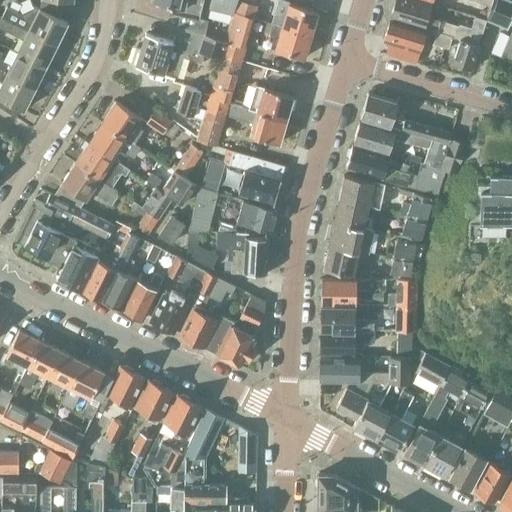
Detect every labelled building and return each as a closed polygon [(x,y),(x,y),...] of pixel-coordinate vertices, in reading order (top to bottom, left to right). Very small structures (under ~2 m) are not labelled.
[(173,14),(179,16),(177,27),(204,35),(207,21),(201,20),(205,0),(156,0),(156,3),(174,7),(173,14)] [(210,0),(208,10),(232,16),(235,0),(210,0)] [(248,0),(236,0),(233,12),(253,19),(258,3),(248,0)] [(427,17),(430,5),(412,0),(396,0),(391,17),(426,29),(437,32),(442,34),(453,37),(460,39),(478,45),(482,32),(459,25),(458,27),(427,17)] [(492,0),(486,21),(506,29),(511,13),(511,1),(507,0),(492,0)] [(290,4),(283,26),(283,27),(312,36),(319,12),(290,4)] [(19,14),(14,24),(58,46),(69,23),(40,9),(34,22),(19,14)] [(241,61),(242,59),(244,49),(253,19),(233,12),(232,16),(224,42),(220,55),(241,61)] [(416,64),(426,29),(391,17),(384,41),(390,43),(386,55),(416,64)] [(0,28),(24,41),(18,53),(47,67),(58,46),(14,24),(1,18),(0,20),(0,28)] [(283,27),(283,26),(267,21),(264,32),(277,36),(273,50),(305,59),(312,36),(283,27)] [(195,61),(200,64),(203,54),(219,59),(220,55),(224,42),(204,35),(177,27),(172,43),(147,35),(138,66),(177,78),(183,57),(195,61)] [(501,55),(511,60),(511,29),(501,55)] [(449,49),(453,37),(442,34),(437,32),(434,41),(434,42),(434,45),(449,49)] [(478,45),(460,39),(452,64),(471,70),(479,45),(478,45)] [(0,70),(37,89),(47,67),(18,53),(12,65),(0,59),(0,70)] [(229,103),(241,61),(220,55),(219,59),(213,79),(211,86),(209,94),(208,97),(229,103)] [(0,81),(4,84),(0,90),(0,108),(11,116),(16,106),(25,111),(37,89),(0,70),(0,81)] [(204,76),(202,84),(211,86),(213,79),(204,76)] [(199,83),(197,90),(209,94),(211,86),(202,84),(199,83)] [(175,111),(191,116),(200,119),(209,94),(197,90),(183,85),(175,111)] [(248,109),(258,112),(287,121),(294,97),(265,88),(255,86),(248,109)] [(368,96),(362,117),(409,132),(408,133),(431,140),(448,145),(451,134),(393,117),(397,104),(368,96)] [(251,135),(280,144),(287,121),(258,112),(248,109),(248,110),(228,104),(229,103),(208,97),(196,141),(211,145),(216,147),(225,117),(249,123),(246,131),(251,135)] [(117,102),(103,124),(134,144),(143,130),(138,127),(143,120),(117,102)] [(162,134),(171,139),(179,128),(170,122),(154,111),(146,123),(162,134)] [(394,139),(427,149),(423,164),(421,163),(420,163),(445,171),(440,170),(445,153),(428,148),(431,140),(408,133),(409,132),(362,117),(354,141),(390,152),(394,139)] [(103,124),(90,144),(113,160),(120,150),(133,158),(139,148),(134,144),(103,124)] [(440,170),(445,171),(455,174),(464,145),(449,140),(448,146),(445,153),(440,170)] [(90,144),(76,165),(100,181),(100,180),(113,160),(90,144)] [(190,145),(173,170),(184,178),(202,153),(190,145)] [(233,152),(216,147),(211,145),(207,161),(228,167),(230,162),(245,166),(244,169),(247,169),(239,195),(274,205),(277,196),(283,194),(285,186),(282,183),(286,167),(260,159),(247,156),(233,152)] [(346,168),(415,189),(438,196),(445,171),(420,163),(416,176),(390,168),(393,157),(353,145),(346,168)] [(403,153),(402,158),(420,163),(421,159),(403,153)] [(50,194),(78,209),(79,209),(79,208),(82,204),(86,201),(92,193),(110,205),(118,195),(117,194),(118,192),(100,180),(100,181),(76,165),(62,186),(57,190),(54,195),(50,194)] [(184,178),(173,170),(159,190),(181,206),(195,185),(184,178)] [(150,174),(146,181),(156,188),(160,181),(150,174)] [(340,200),(369,206),(379,208),(384,184),(345,176),(340,200)] [(482,194),(481,227),(486,227),(501,228),(501,226),(511,226),(511,178),(491,178),(491,194),(482,194)] [(203,179),(200,188),(212,192),(215,193),(217,183),(203,179)] [(188,231),(197,232),(207,233),(216,193),(215,193),(212,192),(200,188),(199,188),(188,231)] [(402,202),(399,214),(406,216),(424,222),(431,199),(412,193),(411,198),(409,204),(402,202)] [(47,259),(52,261),(63,267),(76,240),(65,234),(71,223),(78,209),(50,194),(44,205),(41,203),(34,200),(13,241),(25,247),(47,258),(47,259)] [(156,195),(146,210),(145,211),(158,219),(168,203),(156,195)] [(238,223),(271,232),(278,210),(244,200),(238,223)] [(340,200),(335,223),(364,229),(369,206),(340,200)] [(145,211),(146,210),(133,202),(130,207),(142,215),(136,226),(148,234),(158,219),(145,211)] [(78,209),(71,223),(107,241),(108,239),(111,232),(114,226),(79,209),(78,209)] [(401,235),(400,237),(417,241),(419,242),(424,224),(424,222),(406,216),(406,218),(405,220),(401,235)] [(160,237),(173,245),(185,225),(173,217),(160,237)] [(114,226),(111,232),(116,235),(119,229),(124,231),(127,226),(117,221),(114,225),(114,226)] [(335,223),(330,246),(359,252),(368,254),(373,231),(364,229),(335,223)] [(197,232),(188,231),(185,256),(210,269),(217,256),(213,254),(214,251),(211,249),(209,252),(196,245),(197,232)] [(83,291),(102,301),(124,257),(129,260),(131,256),(136,245),(138,242),(139,239),(128,233),(120,250),(116,248),(108,265),(97,260),(83,291)] [(227,261),(234,261),(233,272),(267,275),(270,240),(243,237),(243,235),(232,234),(216,233),(215,248),(227,250),(227,261)] [(396,241),(393,258),(413,262),(418,262),(423,245),(416,243),(417,241),(400,237),(399,241),(396,241)] [(138,242),(136,245),(145,249),(148,242),(140,238),(139,239),(138,242)] [(57,279),(83,291),(97,260),(99,257),(101,252),(76,240),(63,267),(57,279)] [(160,249),(154,246),(147,259),(153,263),(160,249)] [(359,252),(330,246),(325,270),(354,276),(359,252)] [(136,258),(131,256),(129,260),(124,257),(102,301),(121,311),(137,280),(127,275),(136,258)] [(197,291),(207,272),(188,262),(188,263),(176,258),(168,276),(179,281),(179,282),(197,291)] [(393,258),(390,275),(392,275),(392,280),(397,281),(398,281),(410,281),(413,262),(393,258)] [(196,349),(201,347),(203,348),(217,321),(206,315),(208,312),(202,309),(208,297),(220,303),(227,290),(233,293),(236,287),(207,272),(197,291),(195,296),(194,298),(190,306),(193,308),(179,336),(189,341),(189,345),(196,349)] [(372,272),(361,272),(361,280),(372,280),(372,272)] [(137,280),(121,311),(143,322),(163,281),(160,280),(162,277),(154,273),(148,285),(137,280)] [(321,303),(358,303),(358,290),(370,291),(370,282),(322,281),(321,303)] [(388,295),(388,306),(396,306),(416,306),(417,281),(414,281),(410,281),(398,281),(397,281),(397,296),(388,295)] [(152,323),(174,334),(187,306),(176,301),(178,297),(167,292),(152,323)] [(189,295),(184,304),(190,306),(194,298),(189,295)] [(252,296),(246,307),(241,318),(249,322),(243,332),(232,327),(233,322),(220,316),(217,321),(203,348),(209,351),(218,355),(220,356),(220,359),(226,363),(229,361),(240,366),(244,359),(249,361),(250,360),(252,361),(256,353),(254,352),(256,348),(251,346),(260,328),(257,326),(263,315),(264,302),(252,296)] [(396,306),(396,333),(408,333),(413,333),(415,333),(416,306),(396,306)] [(321,308),(321,331),(375,333),(375,323),(355,323),(355,309),(321,308)] [(478,309),(468,315),(473,322),(483,316),(478,309)] [(14,360),(28,367),(41,342),(19,331),(3,362),(11,367),(14,360)] [(375,333),(321,331),(320,355),(354,356),(355,342),(375,343),(375,333)] [(395,333),(395,357),(408,357),(408,355),(408,346),(408,333),(396,333),(395,333)] [(38,373),(48,378),(61,352),(41,342),(28,367),(20,383),(30,388),(38,373)] [(423,355),(408,346),(408,355),(420,361),(423,355)] [(48,378),(69,389),(82,363),(61,352),(48,378)] [(438,385),(446,370),(448,366),(424,354),(423,355),(420,361),(414,373),(438,385)] [(373,384),(389,384),(406,384),(409,384),(408,357),(395,357),(388,357),(388,374),(359,373),(360,359),(320,358),(320,382),(358,383),(373,384)] [(80,414),(90,420),(96,408),(100,400),(104,393),(112,378),(82,363),(69,389),(61,404),(72,409),(80,394),(88,399),(80,414)] [(145,379),(122,367),(107,395),(110,396),(121,402),(118,405),(129,411),(145,379)] [(438,385),(462,398),(471,382),(446,370),(438,385)] [(173,393),(151,382),(137,410),(149,416),(147,420),(157,425),(173,393)] [(471,382),(462,398),(481,408),(489,392),(471,382)] [(358,383),(355,389),(367,395),(373,384),(358,383)] [(391,384),(378,407),(347,390),(337,408),(358,420),(354,428),(376,440),(390,414),(403,390),(391,384)] [(406,384),(403,390),(411,394),(412,395),(416,388),(409,384),(406,384)] [(0,416),(4,409),(7,410),(10,403),(11,402),(8,401),(11,395),(0,388),(0,416)] [(403,390),(390,414),(376,440),(398,452),(413,426),(398,418),(411,394),(403,390)] [(100,400),(96,408),(102,411),(110,396),(107,395),(104,393),(100,400)] [(511,422),(511,402),(496,393),(486,411),(511,424),(511,422)] [(202,407),(179,395),(165,424),(177,430),(176,434),(186,439),(202,407)] [(459,398),(454,408),(458,411),(464,401),(459,398)] [(403,454),(424,466),(440,437),(430,432),(443,408),(432,402),(419,426),(403,454)] [(0,416),(0,420),(19,431),(28,413),(10,403),(7,410),(4,409),(0,416)] [(185,487),(185,489),(185,503),(196,503),(225,504),(225,485),(205,485),(205,458),(201,458),(208,444),(220,417),(205,409),(192,436),(183,455),(185,456),(185,487)] [(19,431),(40,442),(47,429),(49,423),(28,413),(19,431)] [(468,416),(464,425),(470,429),(475,420),(468,416)] [(116,422),(107,439),(96,463),(100,465),(104,467),(105,467),(126,426),(116,422)] [(238,426),(237,471),(256,472),(256,435),(238,426)] [(47,429),(40,442),(52,447),(51,449),(71,459),(78,444),(83,435),(77,432),(73,441),(72,441),(47,429)] [(133,452),(143,458),(152,440),(142,434),(133,452)] [(440,437),(424,466),(446,478),(462,448),(440,437)] [(148,454),(143,464),(156,471),(159,466),(163,457),(167,448),(159,443),(153,457),(148,454)] [(174,474),(183,455),(174,451),(167,448),(163,457),(159,466),(170,472),(174,474)] [(35,471),(72,488),(76,488),(76,461),(73,459),(71,459),(51,449),(43,465),(39,463),(35,471)] [(461,486),(470,490),(486,461),(465,449),(449,479),(451,481),(450,483),(460,488),(461,486)] [(0,473),(20,474),(20,452),(0,451),(0,473)] [(174,474),(170,472),(170,487),(185,487),(185,456),(183,455),(174,474)] [(104,467),(100,465),(87,462),(87,487),(91,487),(90,511),(104,511),(104,484),(104,467)] [(485,499),(495,504),(510,476),(489,465),(474,493),(477,494),(475,497),(484,502),(485,499)] [(105,467),(104,467),(104,484),(116,484),(116,473),(105,467)] [(318,511),(352,511),(356,511),(356,495),(353,494),(353,487),(332,475),(319,475),(318,511)] [(35,477),(1,477),(1,496),(35,496),(35,477)] [(131,501),(151,502),(151,487),(145,487),(146,478),(131,478),(131,501)] [(109,511),(129,511),(130,480),(120,480),(120,493),(122,494),(122,509),(109,509),(109,511)] [(511,511),(511,482),(499,506),(501,508),(500,510),(503,511),(511,511)] [(39,511),(76,511),(77,488),(76,488),(72,488),(67,488),(39,488),(39,511)] [(184,511),(185,503),(185,489),(172,489),(171,511),(184,511)] [(230,511),(231,504),(225,504),(196,503),(196,511),(230,511)]
